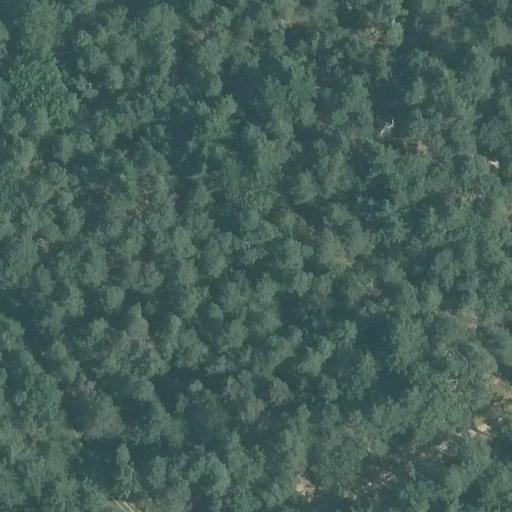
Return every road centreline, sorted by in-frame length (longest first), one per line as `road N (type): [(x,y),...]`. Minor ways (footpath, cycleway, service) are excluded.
road 1 (track): [(122,511),(0,296)]
road 2 (track): [(511,422),(303,511)]
road 3 (unclassified): [(0,85),(145,0)]
